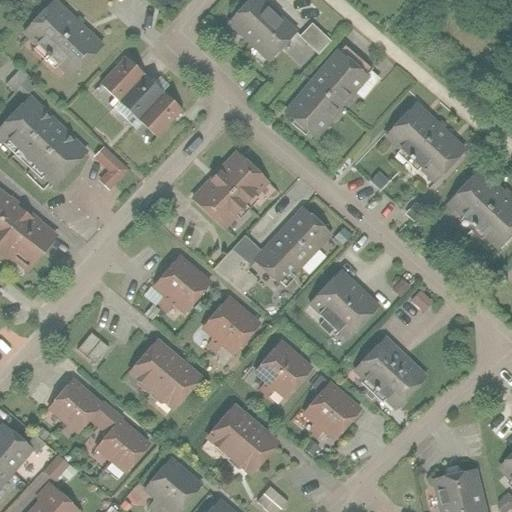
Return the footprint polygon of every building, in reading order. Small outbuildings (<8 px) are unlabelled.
[(30,0),(10,22),(33,43),(65,10),(54,0),(30,0)] [(255,0),(224,0),(212,14),(255,54),(282,25),(255,0)] [(65,10),(33,43),(57,66),(89,32),(65,10)] [(319,33),(301,17),(288,31),(307,47),(319,33)] [(358,72),(324,40),(260,107),(295,139),(358,72)] [(88,74),(108,93),(133,67),(112,48),(88,74)] [(108,93),(126,110),(151,84),(133,67),(108,93)] [(151,84),(126,110),(144,127),(169,101),(151,84)] [(0,105),(0,135),(4,140),(39,107),(20,87),(0,105)] [(405,94),(369,130),(420,180),(455,144),(405,94)] [(59,128),(39,107),(4,140),(24,161),(59,128)] [(59,128),(24,161),(42,179),(77,146),(59,128)] [(81,151),(95,164),(85,175),(94,183),(109,168),(115,161),(92,139),(81,151)] [(225,143),(176,188),(208,224),(257,179),(225,143)] [(511,206),(464,162),(431,197),(482,244),(511,211),(511,206)] [(44,226),(0,192),(0,250),(15,263),(44,226)] [(266,282),(319,227),(286,196),(233,251),(266,282)] [(197,271),(182,259),(168,247),(141,279),(155,291),(170,303),(197,271)] [(511,252),(496,265),(511,284),(511,252)] [(368,300),(326,260),(294,295),(336,334),(368,300)] [(249,315),(231,301),(214,287),(188,320),(205,333),(223,348),(249,315)] [(95,341),(76,325),(62,343),(81,359),(95,341)] [(390,347),(371,328),(339,361),(382,404),(414,371),(390,347)] [(186,365),(167,348),(148,332),(118,366),(137,382),(157,399),(186,365)] [(300,358),(286,346),(271,334),(244,366),(258,378),(273,391),(300,358)] [(111,413),(89,394),(76,383),(61,370),(35,401),(49,412),(63,424),(75,411),(93,426),(81,440),(97,453),(112,466),(138,435),(123,423),(111,413)] [(349,399),(333,386),(316,372),(288,405),(305,419),(321,432),(349,399)] [(194,431),(215,449),(234,465),(264,431),(245,414),(224,397),(194,431)] [(0,426),(0,460),(17,442),(0,426)] [(511,431),(481,460),(511,493),(511,431)] [(130,480),(146,494),(161,507),(189,475),(174,462),(158,448),(130,480)] [(45,449),(30,465),(40,474),(55,458),(45,449)] [(474,511),(464,461),(418,470),(426,511),(474,511)] [(4,511),(61,511),(67,506),(38,478),(4,511)] [(259,479),(245,494),(263,510),(276,495),(259,479)] [(486,504),(502,493),(495,483),(480,494),(486,504)] [(188,511),(233,511),(223,503),(208,490),(188,511)]
